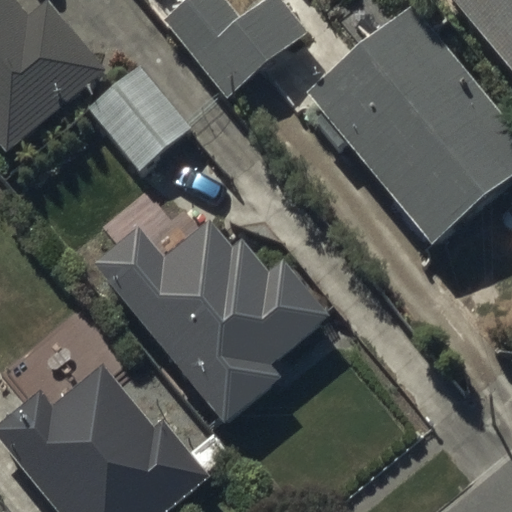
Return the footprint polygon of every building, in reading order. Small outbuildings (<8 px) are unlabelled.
[(13,0),(0,0),(0,139),(10,152),(105,73),(46,3),(28,18),(13,0)] [(229,100),(309,35),(279,0),(265,0),(241,21),(223,0),(192,0),(165,22),(229,100)] [(511,0),(454,0),(511,67),(511,0)] [(511,126),(416,9),(310,94),(434,248),(511,184),(511,126)] [(190,134),(141,73),(92,112),(142,173),(190,134)] [(141,230),(96,268),(226,426),(280,381),(269,368),(331,318),(283,261),(268,274),(243,244),(235,251),(211,222),(166,259),(141,230)] [(41,395),(0,428),(0,445),(54,511),(170,511),(209,480),(164,425),(155,433),(105,372),(56,413),(41,395)]
